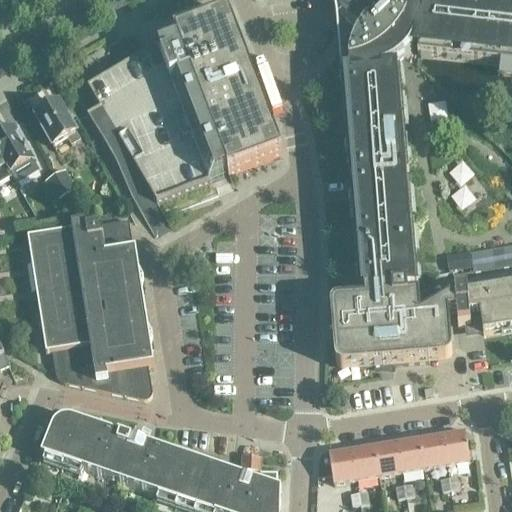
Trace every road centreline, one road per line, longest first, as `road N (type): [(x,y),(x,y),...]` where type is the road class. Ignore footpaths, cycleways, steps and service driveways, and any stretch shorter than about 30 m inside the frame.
road 1 (residential): [(305,433),(177,420),(159,265),(306,168)]
road 2 (residential): [(305,433),(313,251),(306,168)]
road 3 (residential): [(306,168),(241,0)]
road 4 (residential): [(462,407),(305,433)]
road 5 (residential): [(1,511),(41,407),(63,399)]
road 6 (tertiary): [(0,67),(113,0)]
